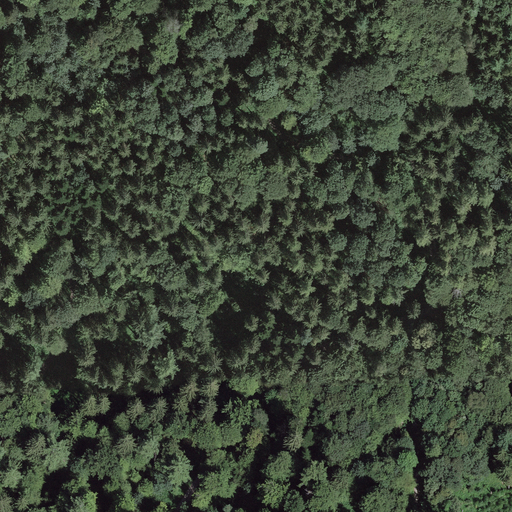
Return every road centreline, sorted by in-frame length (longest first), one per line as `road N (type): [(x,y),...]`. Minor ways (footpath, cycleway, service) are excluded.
road 1 (track): [(115,0),(238,51),(280,133),(307,149),(441,170),(511,165)]
road 2 (track): [(443,305),(334,342),(288,369),(242,418),(179,511)]
road 3 (track): [(379,0),(446,297)]
road 4 (track): [(0,443),(69,329),(75,291),(58,248),(38,224),(0,201)]
road 5 (track): [(372,511),(414,397)]
